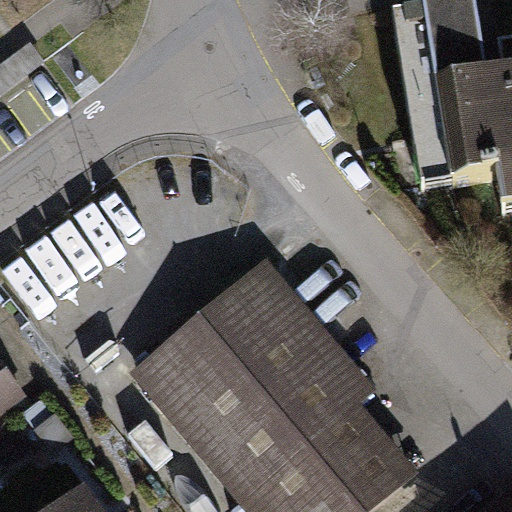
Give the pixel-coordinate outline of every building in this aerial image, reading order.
[(448,152),(454,189),(511,178),(511,47),(498,50),(503,79),(486,82),(473,6),(392,20),(416,157),(448,152)] [(0,97),(46,63),(31,44),(0,66),(0,97)] [(265,271),(139,377),(253,511),(366,511),(414,472),(357,404),(369,394),(265,271)] [(0,412),(22,396),(0,366),(0,412)] [(35,433),(53,456),(73,440),(54,417),(35,433)] [(92,511),(82,497),(62,511),(92,511)] [(511,511),(511,503),(502,511),(511,511)]
